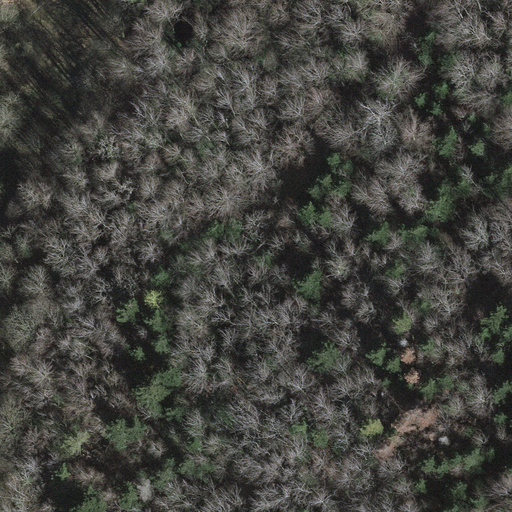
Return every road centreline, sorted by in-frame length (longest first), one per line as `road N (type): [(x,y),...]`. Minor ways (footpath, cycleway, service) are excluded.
road 1 (track): [(458,0),(367,84),(298,186)]
road 2 (track): [(0,196),(17,143),(109,0)]
